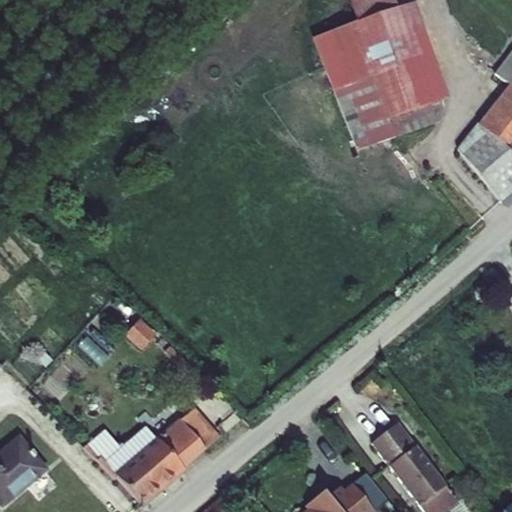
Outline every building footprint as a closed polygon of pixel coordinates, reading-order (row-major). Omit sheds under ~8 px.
[(409,22),(401,0),(355,0),(368,36),(328,50),(367,163),(450,135),(444,117),(460,112),(427,16),(409,22)] [(511,113),(511,107),(471,160),(492,185),(511,163),(511,155),(495,141),(510,121),(507,119),(511,113)] [(511,113),(507,119),(510,121),(495,141),(511,155),(511,163),(492,185),(511,208),(511,113)] [(144,349),(158,334),(140,318),(127,333),(144,349)] [(0,398),(16,385),(0,365),(0,398)] [(207,426),(193,437),(218,466),(231,454),(207,426)] [(137,464),(119,443),(98,462),(142,511),(164,511),(218,466),(193,437),(173,455),(162,442),(137,464)] [(457,501),(409,440),(384,459),(425,511),(464,511),(456,502),(457,501)] [(30,511),(57,490),(30,458),(0,482),(0,511),(30,511)] [(376,511),(367,501),(355,510),(349,504),(340,511),(336,506),(328,511),(376,511)]
